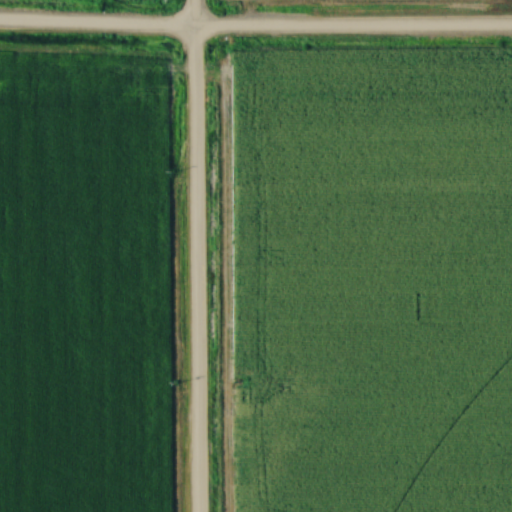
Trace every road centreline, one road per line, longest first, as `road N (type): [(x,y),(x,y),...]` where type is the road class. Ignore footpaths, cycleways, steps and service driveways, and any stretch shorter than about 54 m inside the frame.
road 1 (residential): [(191,0),(195,511)]
road 2 (residential): [(0,26),(511,28)]
